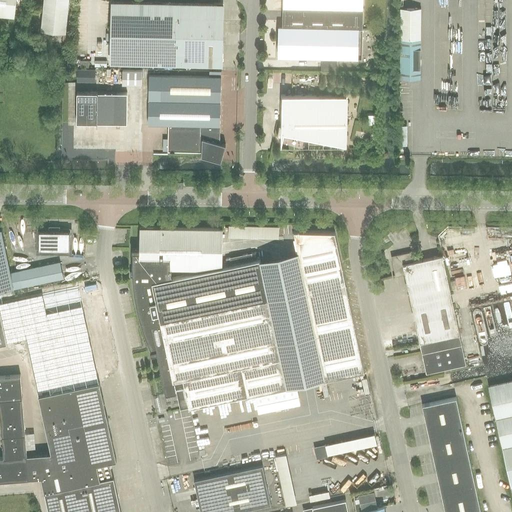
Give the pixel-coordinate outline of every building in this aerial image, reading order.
[(0,0),(0,15),(15,17),(16,0),(0,0)] [(66,32),(69,0),(43,0),(41,30),(66,32)] [(283,0),(282,26),(278,26),(278,56),(322,57),(322,71),(338,71),(339,57),(362,58),(363,0),(283,0)] [(222,65),(222,64),(223,4),(112,2),(111,63),(222,65)] [(95,82),(95,69),(77,69),(77,81),(95,82)] [(142,85),(142,70),(123,70),(123,85),(142,85)] [(148,124),(168,125),(168,150),(202,151),(202,155),(221,161),(226,144),(220,143),(220,118),(221,76),(149,75),(148,124)] [(77,113),(77,122),(127,123),(127,93),(77,92),(77,113)] [(345,146),(346,97),(281,95),(280,145),(283,132),(345,146)] [(280,234),(281,223),(230,222),(229,233),(280,234)] [(130,270),(130,276),(133,276),(133,277),(133,278),(133,279),(133,280),(133,281),(133,282),(133,283),(133,284),(133,285),(134,285),(134,286),(134,287),(134,288),(134,289),(134,290),(134,291),(134,292),(134,293),(135,293),(135,294),(135,295),(135,296),(135,297),(135,298),(135,299),(136,300),(136,301),(136,302),(136,303),(136,304),(137,305),(137,306),(137,307),(137,308),(137,309),(138,309),(138,310),(138,311),(138,312),(138,313),(139,314),(139,315),(139,316),(139,317),(140,317),(140,318),(140,319),(140,320),(141,321),(141,322),(141,323),(141,324),(142,324),(142,325),(142,326),(142,327),(143,327),(143,328),(143,329),(143,330),(144,330),(144,331),(144,332),(144,333),(145,333),(145,334),(145,335),(148,343),(152,350),(150,351),(151,354),(157,353),(160,370),(161,373),(163,382),(166,395),(177,392),(174,381),(183,379),(185,390),(189,408),(288,387),(260,259),(172,278),(170,269),(201,269),(222,265),(223,229),(160,228),(140,228),(140,241),(132,241),(132,248),(132,252),(133,252),(133,261),(133,270),(130,270)] [(0,291),(14,288),(10,272),(1,229),(0,229),(0,291)] [(38,250),(70,251),(71,230),(38,230),(38,250)] [(294,231),(307,290),(306,291),(325,379),(364,371),(335,231),(294,231)] [(395,255),(392,260),(395,276),(405,274),(422,352),(462,343),(455,310),(443,255),(413,261),(411,252),(395,255)] [(10,272),(14,288),(63,278),(60,262),(10,272)] [(89,334),(58,341),(62,362),(93,355),(89,334)] [(462,343),(422,352),(422,353),(422,358),(424,362),(426,372),(466,363),(462,343)] [(45,492),(113,478),(109,460),(116,458),(99,380),(38,394),(51,452),(27,454),(21,374),(0,376),(0,410),(4,457),(0,457),(0,480),(29,478),(41,477),(45,492)] [(511,381),(489,387),(511,490),(511,381)] [(445,511),(481,511),(456,397),(422,405),(445,511)] [(326,442),(328,454),(378,443),(376,431),(326,442)] [(287,451),(276,454),(287,504),(298,501),(287,451)] [(201,511),(231,511),(271,503),(263,465),(194,480),(201,511)] [(121,511),(114,477),(113,478),(45,492),(44,492),(48,511),(121,511)] [(377,507),(376,499),(360,503),(362,511),(360,511),(385,511),(384,506),(377,507)] [(348,511),(346,500),(312,507),(313,511),(348,511)]
